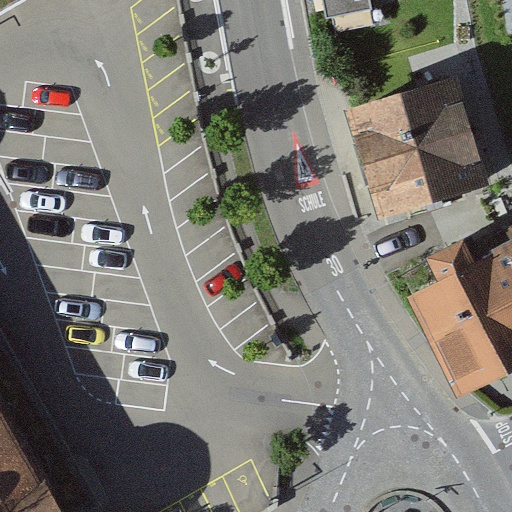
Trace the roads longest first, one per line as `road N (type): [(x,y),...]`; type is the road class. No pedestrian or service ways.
road 1 (tertiary): [(249,0),(303,219),(369,345),(387,403)]
road 2 (residential): [(387,403),(356,451),(332,511)]
